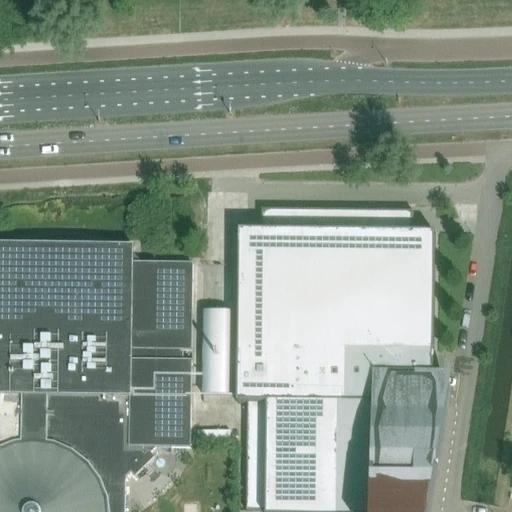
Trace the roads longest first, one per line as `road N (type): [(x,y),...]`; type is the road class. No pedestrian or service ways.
road 1 (primary): [(0,148),(511,117)]
road 2 (unclassified): [(500,149),(449,511)]
road 3 (primary): [(326,82),(0,101)]
road 4 (primary): [(511,82),(326,82)]
road 5 (residential): [(511,47),(373,51)]
